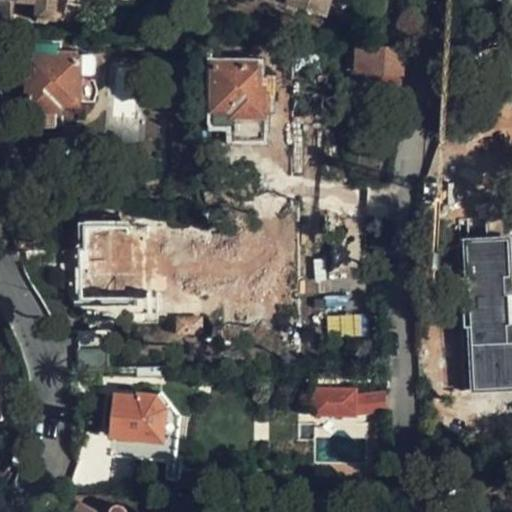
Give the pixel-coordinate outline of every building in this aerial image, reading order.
[(12,0),(0,0),(0,30),(11,31),(12,0)] [(18,0),(36,1),(35,18),(64,20),(65,0),(18,0)] [(332,2),(333,0),(259,0),(294,11),(295,9),(327,19),(332,2)] [(20,31),(11,31),(0,30),(0,48),(14,49),(14,44),(20,44),(20,31)] [(190,39),(194,89),(200,89),(199,53),(206,53),(206,40),(190,39)] [(30,46),(30,50),(30,66),(35,66),(35,89),(32,89),(32,115),(36,115),(35,133),(60,133),(60,116),(63,116),(63,109),(82,109),(82,77),(93,76),(93,57),(62,57),(62,46),(30,46)] [(502,66),(495,70),(510,104),(511,102),(511,49),(508,47),(502,49),(502,66)] [(380,108),(399,108),(401,50),(361,49),(360,75),(363,76),(363,93),(361,93),(360,117),(380,117),(380,108)] [(231,118),(231,134),(259,133),(259,114),(266,113),(266,89),(262,89),(257,89),(257,82),(256,63),(212,64),(212,118),(231,118)] [(229,181),(203,182),(204,197),(229,196),(229,181)] [(148,298),(148,278),(141,278),(141,264),(130,264),(130,226),(121,226),(121,215),(104,214),(103,226),(86,225),(86,249),(81,249),(81,266),(75,266),(75,298),(148,298)] [(148,264),(148,226),(130,226),(130,264),(141,264),(148,264)] [(511,235),(463,239),(473,390),(511,387),(511,235)] [(200,316),(177,316),(177,332),(200,331),(200,316)] [(77,329),(78,370),(108,369),(108,339),(113,335),(112,331),(108,328),(77,329)] [(8,348),(0,349),(0,411),(1,416),(0,415),(0,428),(18,425),(8,348)] [(164,376),(164,368),(138,369),(138,376),(164,376)] [(383,391),(352,395),(355,414),(385,410),(383,391)] [(169,409),(166,405),(157,394),(152,398),(138,396),(138,398),(119,397),(116,434),(162,438),(163,413),(169,409)] [(359,426),(345,423),(342,436),(356,440),(359,426)] [(87,507),(76,501),(69,511),(125,511),(125,509),(122,506),(117,504),(110,506),(92,498),(87,507)]
